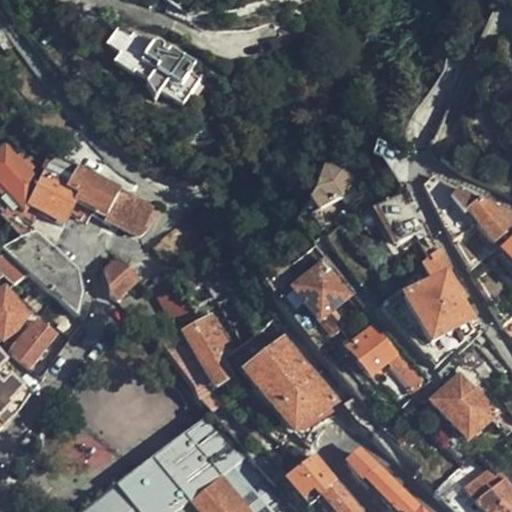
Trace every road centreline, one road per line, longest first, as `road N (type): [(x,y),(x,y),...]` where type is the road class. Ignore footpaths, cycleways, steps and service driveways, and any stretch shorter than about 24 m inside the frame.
road 1 (residential): [(372,511),(331,467),(338,448),(360,443),(437,511)]
road 2 (unknown): [(413,180),(424,140),(492,0)]
